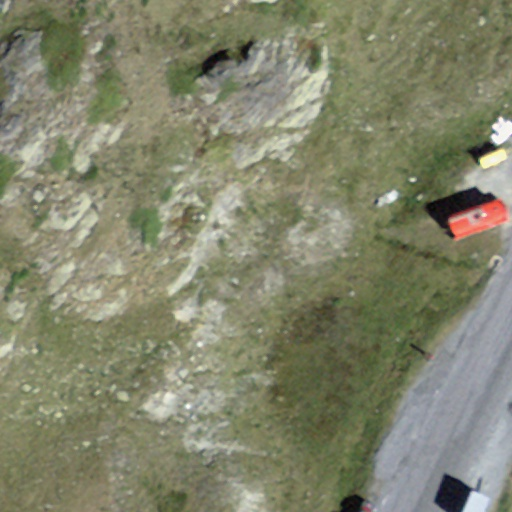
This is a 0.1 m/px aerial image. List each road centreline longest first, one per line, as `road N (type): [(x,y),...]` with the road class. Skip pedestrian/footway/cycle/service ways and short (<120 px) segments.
road 1 (trunk): [(315,511),(504,0)]
road 2 (tertiary): [(511,315),(413,511)]
